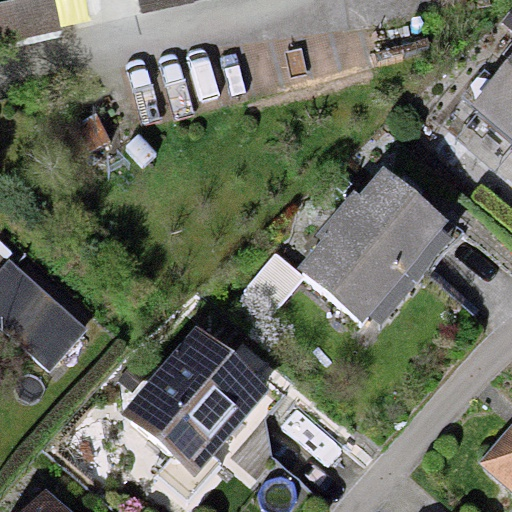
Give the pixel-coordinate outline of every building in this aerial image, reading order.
[(59,0),(0,0),(0,33),(64,19),(59,0)] [(511,72),(477,116),(511,144),(511,72)] [(443,228),(385,181),(304,278),(362,326),(443,228)] [(84,329),(12,267),(0,281),(0,330),(48,371),(84,329)] [(263,404),(199,346),(131,426),(197,488),(229,447),(263,404)] [(511,446),(497,465),(511,478),(511,446)]
